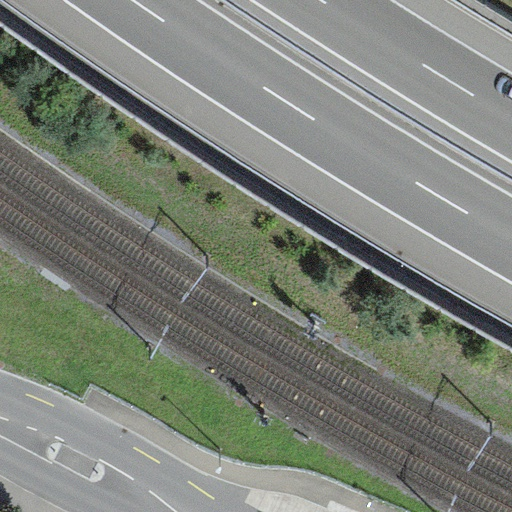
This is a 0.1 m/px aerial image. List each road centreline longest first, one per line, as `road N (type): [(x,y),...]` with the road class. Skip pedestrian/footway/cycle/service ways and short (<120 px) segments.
road 1 (motorway): [(149,0),(511,229)]
road 2 (motorway): [(511,106),(340,0)]
road 3 (primary): [(0,427),(161,511)]
